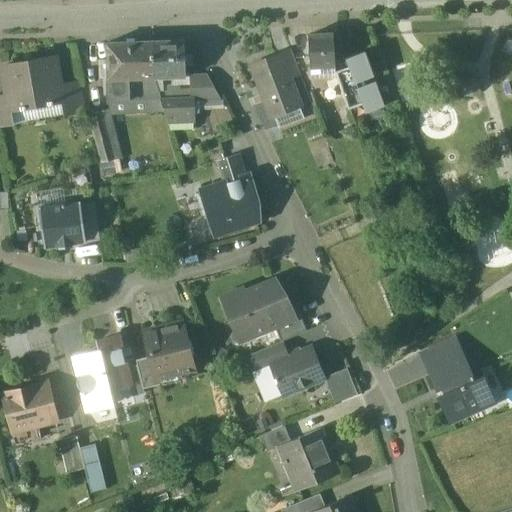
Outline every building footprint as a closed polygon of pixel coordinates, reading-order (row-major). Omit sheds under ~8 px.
[(333,34),(308,36),(309,47),(304,48),(305,58),(309,58),(310,74),(321,74),(321,66),(335,66),(333,34)] [(185,41),(153,43),(154,78),(186,77),(185,41)] [(153,43),(107,44),(108,61),(100,61),(100,77),(108,77),(109,80),(154,78),(153,43)] [(291,51),(280,55),(289,78),(300,73),(291,51)] [(365,52),(347,58),(350,67),(356,84),(358,83),(374,77),(365,52)] [(280,55),(280,54),(251,65),(252,66),(254,65),(259,77),(256,77),(263,95),(265,94),(274,116),(300,106),(280,55)] [(56,58),(29,63),(36,106),(62,101),(64,115),(66,114),(61,87),(56,58)] [(29,63),(2,68),(7,97),(12,124),(13,124),(11,110),(36,106),(29,63)] [(356,84),(350,67),(336,72),(349,110),(363,104),(358,89),(359,88),(358,83),(356,84)] [(374,77),(358,83),(359,88),(375,82),(379,81),(378,76),(374,77)] [(154,78),(109,80),(108,80),(109,101),(128,100),(128,99),(149,98),(150,111),(165,111),(162,100),(154,78)] [(337,78),(325,82),(331,100),(342,97),(337,78)] [(359,88),(358,89),(363,104),(366,113),(384,107),(375,82),(359,88)] [(80,84),(61,87),(66,114),(87,110),(80,84)] [(390,86),(382,89),(392,120),(401,117),(390,86)] [(7,97),(0,98),(0,126),(12,124),(7,97)] [(193,99),(162,100),(165,111),(167,116),(193,115),(193,99)] [(103,111),(88,115),(96,144),(111,139),(103,111)] [(111,139),(96,144),(101,163),(121,160),(122,159),(119,144),(113,145),(111,139)] [(239,155),(217,162),(224,184),(246,177),(239,155)] [(224,184),(227,194),(205,201),(216,233),(257,220),(250,199),(256,197),(249,176),(246,177),(224,184)] [(45,248),(86,243),(85,240),(81,206),(81,202),(40,207),(45,248)] [(81,206),(85,240),(99,238),(95,204),(81,206)] [(275,279),(244,292),(243,288),(222,296),(232,322),(245,317),(253,336),(275,327),(296,319),(292,311),(286,295),(282,297),(275,279)] [(296,319),(275,327),(281,342),(283,341),(307,331),(298,309),(292,311),(296,319)] [(182,323),(145,333),(151,357),(156,379),(159,378),(172,375),(173,377),(177,376),(179,378),(188,376),(189,373),(194,372),(182,323)] [(118,336),(97,342),(100,352),(109,389),(110,388),(129,384),(130,383),(126,368),(118,336)] [(454,340),(423,353),(428,364),(459,350),(454,340)] [(281,342),(250,355),(256,371),(271,365),(290,357),(283,341),(281,342)] [(290,357),(271,365),(276,377),(275,378),(276,382),(278,382),(283,394),(324,378),(312,348),(290,357)] [(471,375),(460,350),(459,350),(428,364),(427,364),(438,390),(440,389),(443,395),(439,397),(451,423),(484,408),(481,401),(492,396),(483,377),(474,381),(471,375)] [(100,352),(74,358),(87,410),(114,404),(110,388),(109,389),(100,352)] [(151,357),(137,360),(138,365),(144,389),(160,385),(159,378),(156,379),(151,357)] [(138,365),(126,368),(130,383),(129,384),(132,396),(144,393),(144,389),(138,365)] [(48,386),(5,396),(13,429),(56,419),(48,386)] [(285,426),(261,436),(267,451),(277,447),(291,441),(285,426)] [(322,428),(291,441),(277,447),(278,448),(281,446),(299,488),(284,494),(285,495),(340,472),(339,471),(336,473),(324,445),(328,444),(322,428)] [(77,436),(59,441),(67,473),(85,469),(80,448),(77,436)] [(95,444),(80,448),(85,469),(88,479),(103,475),(95,444)] [(320,493),(297,503),(300,511),(312,511),(326,506),(320,493)] [(326,506),(312,511),(355,511),(349,497),(326,506)] [(300,511),(297,503),(280,510),(281,511),(300,511)]
